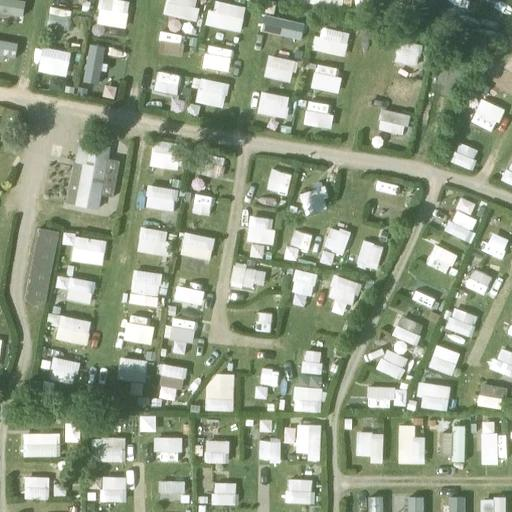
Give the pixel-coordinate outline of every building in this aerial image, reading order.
[(0,0),(0,11),(24,17),(27,1),(23,0),(0,0)] [(127,27),(129,0),(99,0),(98,25),(127,27)] [(194,21),(199,0),(166,0),(163,13),(194,21)] [(212,0),(206,37),(217,39),(219,28),(242,32),(247,5),(216,0),(212,0)] [(70,29),(72,9),(50,7),(48,27),(70,29)] [(346,57),(351,33),(320,25),(314,49),(346,57)] [(158,52),(183,56),(186,35),(161,31),(158,52)] [(0,38),(0,54),(17,57),(19,41),(0,38)] [(396,63),(418,64),(419,42),(396,42),(396,63)] [(90,43),(82,80),(99,84),(108,47),(90,43)] [(228,73),(234,50),(209,43),(203,66),(228,73)] [(42,68),(61,71),(65,51),(46,48),(42,68)] [(270,54),(264,76),(292,83),(297,61),(270,54)] [(311,87),(337,93),(343,69),(317,63),(311,87)] [(511,95),(511,69),(501,64),(490,84),(511,95)] [(440,68),(435,85),(443,88),(440,95),(452,99),(461,72),(449,68),(448,71),(440,68)] [(155,92),(178,94),(181,74),(157,71),(155,92)] [(194,76),(192,88),(198,89),(196,102),(225,107),(230,83),(194,76)] [(392,76),(387,96),(409,101),(414,81),(392,76)] [(49,89),(65,92),(67,80),(51,77),(49,89)] [(259,114),(288,117),(290,95),(261,92),(259,114)] [(306,100),(304,124),(330,127),(332,103),(306,100)] [(473,123),(497,132),(505,108),(481,100),(473,123)] [(376,128),(404,136),(410,115),(382,107),(376,128)] [(181,144),(154,140),(150,165),(177,170),(181,144)] [(68,203),(99,208),(101,196),(114,199),(120,162),(108,159),(111,146),(78,141),(68,203)] [(472,169),(479,150),(462,144),(455,162),(472,169)] [(503,180),(511,184),(511,161),(503,180)] [(288,195),(293,173),(272,168),(266,190),(288,195)] [(377,190),(398,192),(399,183),(378,181),(377,190)] [(145,207),(175,211),(178,189),(148,185),(145,207)] [(313,212),(331,206),(324,186),(307,192),(313,212)] [(190,212),(212,215),(215,194),(193,191),(190,212)] [(456,209),(472,214),(476,202),(460,197),(456,209)] [(467,242),(480,223),(458,208),(445,228),(467,242)] [(247,242),(272,244),(274,217),(250,215),(247,242)] [(332,224),(323,247),(342,255),(352,232),(332,224)] [(139,247),(166,251),(169,230),(142,226),(139,247)] [(60,233),(56,233),(40,229),(25,298),(25,299),(45,304),(60,233)] [(292,230),(290,246),(310,249),(312,232),(292,230)] [(189,232),(184,254),(210,260),(215,238),(189,232)] [(71,262),(105,265),(107,238),(64,234),(63,245),(72,246),(71,262)] [(501,259),(508,242),(489,234),(482,251),(501,259)] [(378,269),(385,246),(365,240),(357,262),(378,269)] [(449,274),(457,254),(434,244),(426,264),(449,274)] [(475,268),(466,290),(487,298),(496,277),(475,268)] [(147,305),(148,296),(160,297),(162,272),(133,269),(130,303),(147,305)] [(304,304),(306,292),(313,293),(316,274),(296,270),(290,302),(304,304)] [(69,289),(67,298),(91,304),(96,282),(58,273),(55,286),(69,289)] [(341,299),(338,309),(351,313),(361,283),(333,273),(326,294),(341,299)] [(202,305),(205,292),(177,285),(174,298),(202,305)] [(432,309),(436,299),(416,291),(412,301),(432,309)] [(478,316),(460,310),(464,299),(455,296),(444,328),(471,336),(478,316)] [(257,312),(256,330),(271,330),(271,313),(257,312)] [(58,326),(57,341),(89,344),(91,318),(49,315),(48,325),(58,326)] [(165,336),(192,344),(197,323),(170,315),(165,336)] [(401,315),(392,335),(415,345),(424,325),(401,315)] [(151,345),(156,323),(129,316),(123,338),(151,345)] [(442,334),(441,345),(458,346),(459,335),(442,334)] [(428,367),(453,375),(460,353),(436,345),(428,367)] [(511,377),(511,351),(500,346),(490,367),(511,377)] [(400,379),(409,359),(386,348),(377,369),(400,379)] [(73,388),(79,362),(55,356),(49,382),(73,388)] [(131,393),(144,394),(146,359),(119,358),(118,379),(132,380),(131,393)] [(158,386),(184,389),(186,366),(160,364),(158,386)] [(234,411),(235,373),(209,372),(208,410),(234,411)] [(280,375),(258,372),(255,397),(277,399),(280,375)] [(418,407),(448,410),(450,384),(420,382),(418,407)] [(502,410),(508,389),(482,382),(476,403),(502,410)] [(367,405),(406,407),(407,388),(368,386),(367,405)] [(294,412),(324,411),(323,387),(293,387),(294,412)] [(141,415),(141,430),(156,430),(156,415),(141,415)] [(481,460),(507,461),(508,434),(494,433),(495,421),(482,421),(481,460)] [(66,423),(66,441),(79,441),(80,424),(66,423)] [(308,452),(308,460),(320,461),(322,425),(298,424),(296,452),(308,452)] [(398,424),(398,463),(426,463),(426,437),(415,437),(415,424),(398,424)] [(467,461),(466,424),(453,425),(453,432),(442,432),(443,452),(452,452),(452,461),(467,461)] [(60,456),(60,432),(24,433),(24,456),(60,456)] [(371,462),(384,462),(384,432),(357,432),(356,454),(371,454),(371,462)] [(182,451),(182,437),(155,436),(154,450),(182,451)] [(93,461),(126,461),(125,437),(92,437),(93,461)] [(281,439),(258,440),(259,462),(282,461),(281,439)] [(229,463),(230,440),(206,440),(205,462),(229,463)] [(25,498),(50,499),(50,476),(25,476),(25,498)] [(314,503),(314,478),(286,479),(287,504),(314,503)] [(125,501),(126,480),(101,479),(101,500),(125,501)] [(186,493),(186,481),(159,480),(159,492),(186,493)] [(237,504),(237,482),(212,482),(213,505),(237,504)] [(385,511),(385,495),(369,496),(369,511),(385,511)] [(408,511),(425,511),(426,496),(408,496),(408,511)] [(466,511),(466,497),(441,497),(440,511),(466,511)] [(481,498),(481,511),(507,511),(507,497),(481,498)]
